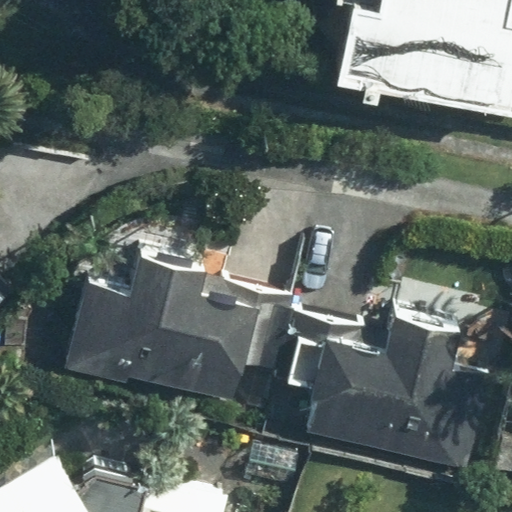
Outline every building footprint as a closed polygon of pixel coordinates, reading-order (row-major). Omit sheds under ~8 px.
[(511,18),(503,16),(505,0),(381,0),(379,9),(354,4),(339,76),(511,111),(511,18)] [(247,308),(197,298),(204,267),(140,254),(133,285),(93,276),(75,366),(228,398),(247,308)] [(488,372),(451,363),(460,326),(390,310),(381,347),(329,335),(307,429),(466,466),(488,372)] [(0,511),(84,511),(47,457),(0,489),(0,511)] [(220,511),(224,493),(148,479),(142,511),(220,511)]
